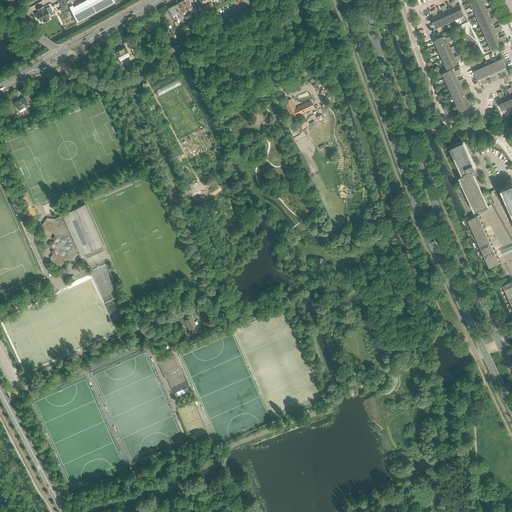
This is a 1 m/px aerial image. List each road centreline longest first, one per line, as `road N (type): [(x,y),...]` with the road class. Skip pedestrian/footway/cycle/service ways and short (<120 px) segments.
road 1 (secondary): [(342,0),(423,220),(511,407)]
road 2 (secondary): [(511,368),(443,224),(360,0)]
road 3 (unclassified): [(20,391),(53,365),(214,292)]
road 4 (residential): [(511,151),(498,134),(440,114),(406,13)]
road 5 (unknown): [(67,511),(0,375)]
road 6 (tertiary): [(63,511),(0,389)]
